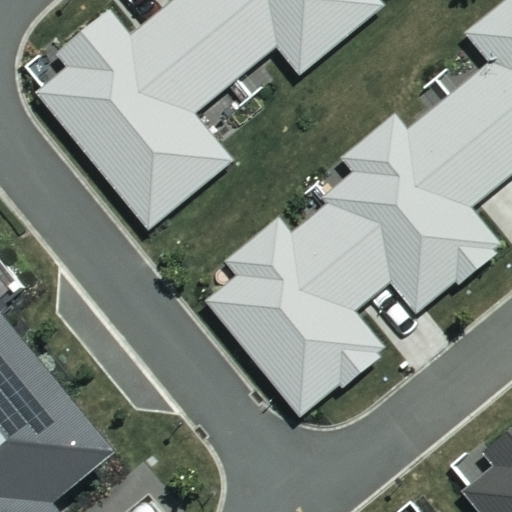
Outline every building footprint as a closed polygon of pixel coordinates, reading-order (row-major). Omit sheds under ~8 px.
[(390,9),(383,0),(178,0),(178,1),(242,79),(281,48),(305,77),(390,9)] [(495,65),(455,97),(511,168),(511,0),(471,34),(495,65)] [(73,69),(43,92),(155,232),(239,165),(197,113),(242,79),(178,1),(134,35),(116,13),(63,56),(73,69)] [(511,182),(511,168),(455,97),(412,131),(401,117),(347,160),(360,176),(328,201),(332,206),(396,284),(422,317),(463,284),(465,287),(504,257),(500,252),(507,246),(478,210),(511,182)] [(396,284),(332,206),(297,235),(284,220),(231,264),(241,276),(210,301),(307,418),(346,385),(351,390),(390,358),(386,353),(392,348),(362,312),(396,284)] [(0,511),(67,511),(65,509),(128,458),(11,316),(38,295),(0,248),(0,511)] [(511,511),(511,433),(487,454),(498,468),(468,492),(485,511),(511,511)]
